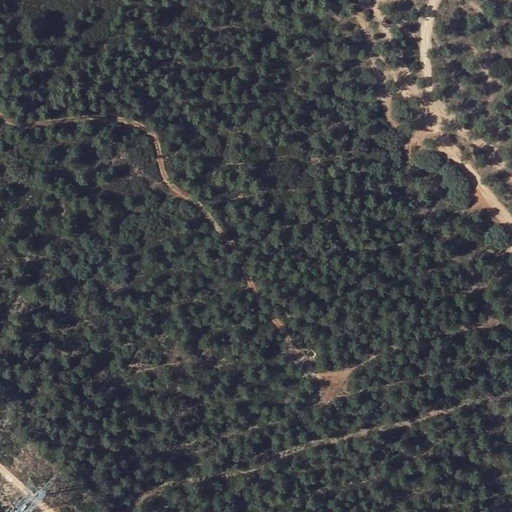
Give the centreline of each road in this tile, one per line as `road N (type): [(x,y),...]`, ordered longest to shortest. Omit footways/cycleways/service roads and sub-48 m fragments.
road 1 (track): [(0,117),(85,116),(154,135),(171,192),(225,235),(261,307),(327,380),(419,333),(478,315),(511,222)]
road 2 (track): [(511,223),(450,147),(426,43),(432,7)]
